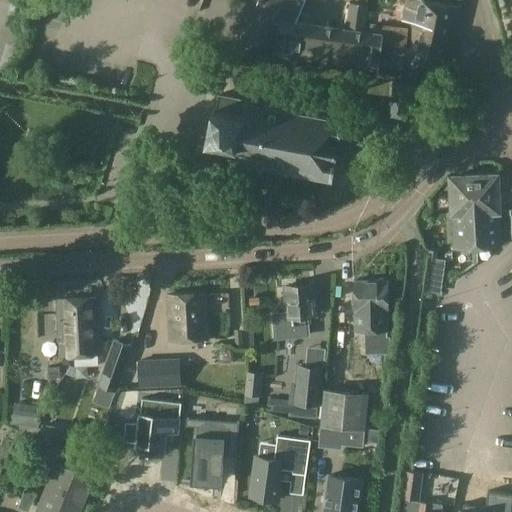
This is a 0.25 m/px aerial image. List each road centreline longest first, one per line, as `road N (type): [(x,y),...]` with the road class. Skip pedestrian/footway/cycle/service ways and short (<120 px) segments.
road 1 (residential): [(0,269),(338,250),(392,223),(452,158),(505,141)]
road 2 (residential): [(494,111),(455,126),(378,202),(319,227),(0,242)]
